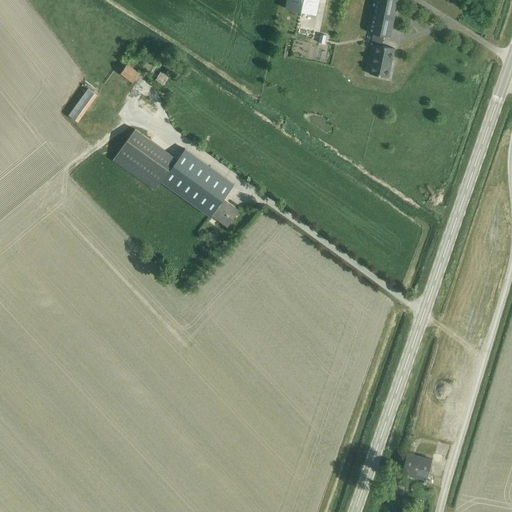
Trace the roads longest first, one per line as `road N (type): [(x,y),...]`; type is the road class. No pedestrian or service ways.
road 1 (secondary): [(354,511),(507,74)]
road 2 (unclassified): [(439,511),(511,261)]
road 3 (unknown): [(507,74),(496,52),(415,0)]
